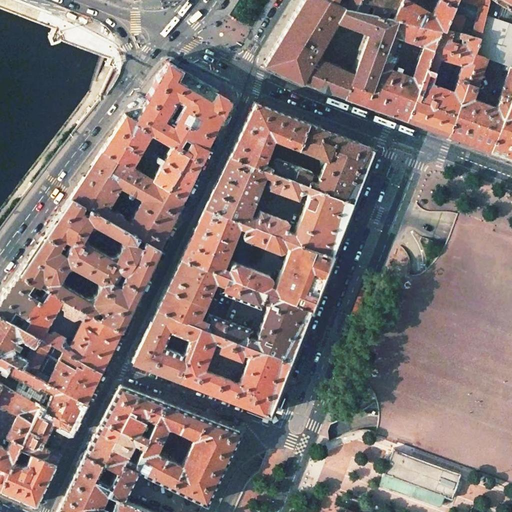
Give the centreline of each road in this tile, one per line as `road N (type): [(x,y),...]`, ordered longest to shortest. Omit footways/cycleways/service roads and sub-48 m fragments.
road 1 (residential): [(278,432),(395,137)]
road 2 (residential): [(116,368),(246,81)]
road 3 (primary): [(125,90),(0,261)]
road 4 (residential): [(116,368),(278,432)]
road 5 (residential): [(45,511),(116,368)]
road 6 (primary): [(395,137),(246,81)]
road 7 (primary): [(26,0),(119,36),(125,90)]
road 8 (primary): [(511,176),(395,137)]
